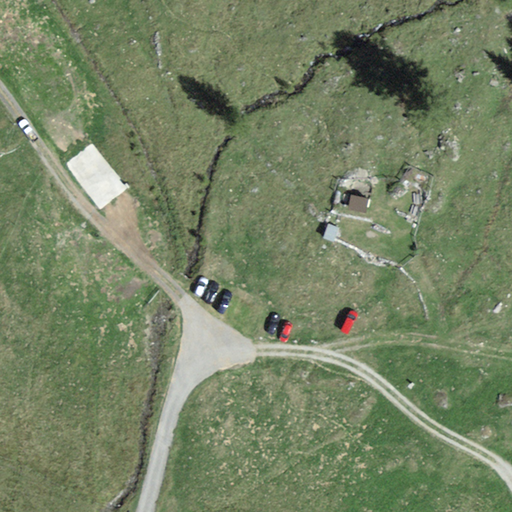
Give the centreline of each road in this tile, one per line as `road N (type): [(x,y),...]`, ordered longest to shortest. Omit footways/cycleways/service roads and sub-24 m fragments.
road 1 (track): [(200,340),(174,286),(77,197),(0,89)]
road 2 (track): [(338,354),(511,468)]
road 3 (track): [(200,340),(338,354)]
